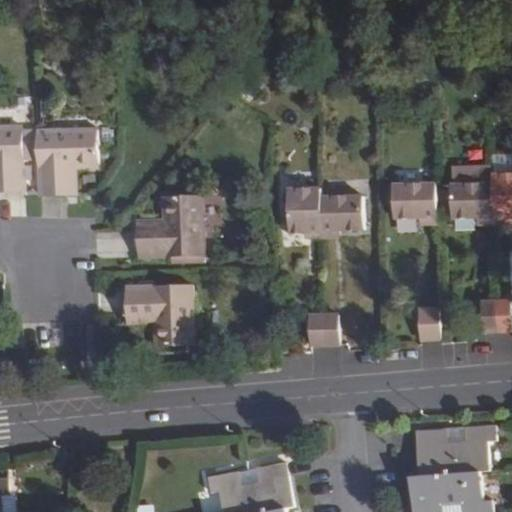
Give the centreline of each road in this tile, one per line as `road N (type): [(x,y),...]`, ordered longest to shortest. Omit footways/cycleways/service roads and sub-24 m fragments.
road 1 (residential): [(344,393),(0,424)]
road 2 (residential): [(511,380),(344,393)]
road 3 (residential): [(360,511),(344,393)]
